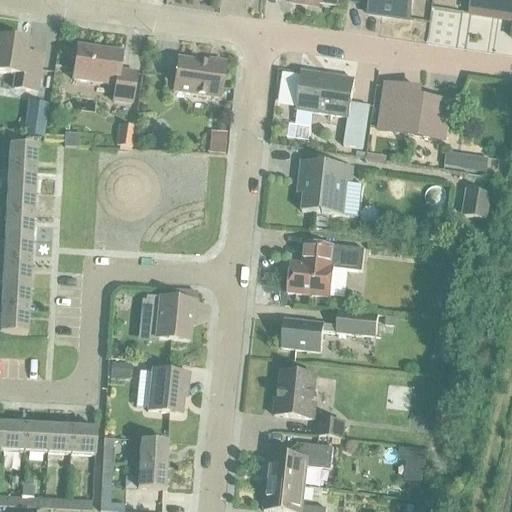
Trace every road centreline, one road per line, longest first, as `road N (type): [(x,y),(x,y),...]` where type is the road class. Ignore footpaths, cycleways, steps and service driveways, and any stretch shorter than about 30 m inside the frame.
road 1 (residential): [(0,388),(85,393),(92,268),(231,276)]
road 2 (residential): [(511,70),(259,36)]
road 3 (residential): [(231,276),(259,36)]
road 4 (residential): [(259,36),(25,0)]
road 5 (residential): [(211,511),(231,276)]
